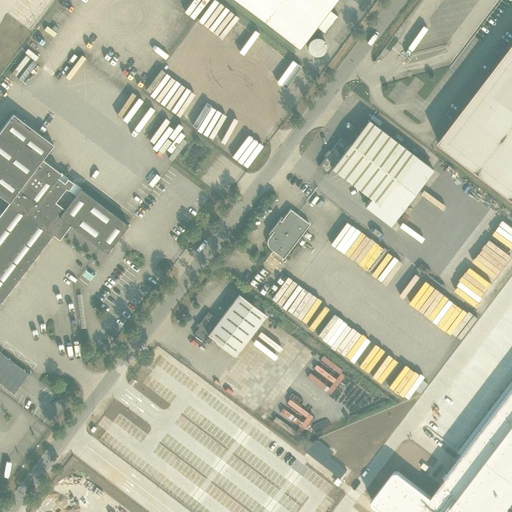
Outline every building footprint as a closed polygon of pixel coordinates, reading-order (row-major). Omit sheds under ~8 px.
[(235,0),(298,48),(315,26),(325,34),(338,16),(328,9),(334,0),(235,0)] [(309,45),(319,56),(331,45),(321,34),(309,45)] [(511,198),(511,44),(438,142),(511,198)] [(0,214),(0,303),(53,234),(55,236),(57,234),(59,236),(68,223),(107,252),(128,224),(80,188),(75,194),(68,189),(73,182),(68,178),(64,182),(57,177),(61,173),(42,159),(53,144),(13,113),(0,130),(0,195),(9,202),(0,214)] [(328,174),(332,168),(371,198),(365,206),(389,224),(433,168),(368,120),(349,145),(340,138),(330,151),(328,150),(324,156),(326,157),(318,167),(328,174)] [(264,243),(285,258),(310,222),(290,208),(264,243)] [(271,254),(263,264),(277,275),(285,265),(271,254)] [(213,338),(236,356),(266,315),(239,294),(219,320),(208,312),(197,327),(199,328),(194,335),(197,338),(203,342),(205,340),(209,343),(213,338)] [(0,383),(13,394),(28,374),(0,352),(0,383)] [(511,511),(511,379),(458,451),(463,455),(430,498),(396,471),(372,502),(385,511),(511,511)] [(268,511),(271,507),(260,498),(249,511),(259,511),(263,508),(268,511)]
